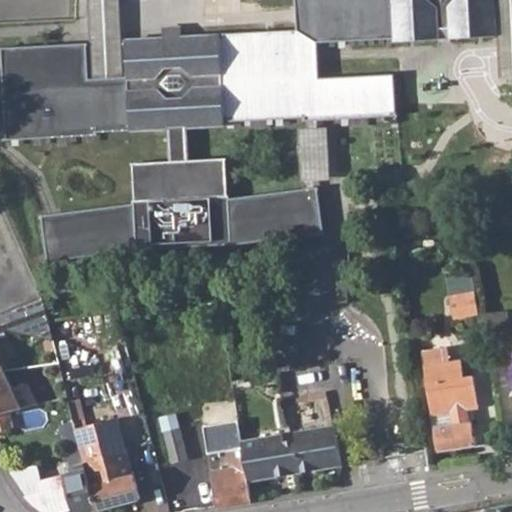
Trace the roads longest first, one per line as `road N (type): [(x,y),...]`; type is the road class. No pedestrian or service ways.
road 1 (unknown): [(418,493),(376,346),(336,307),(336,245),(354,189),(356,135)]
road 2 (residential): [(319,511),(511,480)]
